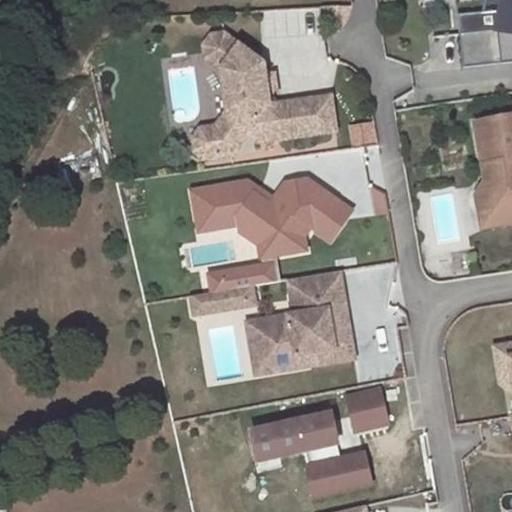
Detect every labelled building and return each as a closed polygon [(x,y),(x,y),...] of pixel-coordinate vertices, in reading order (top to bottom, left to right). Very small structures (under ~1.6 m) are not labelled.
[(511,10),(462,15),(466,66),(511,61),(511,10)] [(245,131),(256,139),(326,129),(321,95),(267,102),(265,91),(263,72),(261,60),(222,30),(210,32),(202,42),(204,54),(220,66),(225,107),(216,122),(199,124),(191,134),(193,146),(203,154),(229,150),(245,131)] [(265,91),(275,89),(272,71),(263,72),(265,91)] [(321,95),(326,129),(333,129),(329,94),(321,95)] [(486,181),(476,195),(479,215),(511,209),(511,116),(476,123),(486,181)] [(350,125),(352,148),(379,145),(376,122),(350,125)] [(371,188),(383,187),(380,153),(368,154),(371,188)] [(237,180),(191,188),(195,213),(212,210),(214,220),(236,217),(237,222),(262,239),(265,254),(305,248),(302,234),(309,224),(315,228),(335,198),(305,177),(284,181),(272,197),(269,202),(237,180)] [(246,179),(237,180),(269,202),(272,197),(246,179)] [(390,215),(387,189),(374,191),(376,216),(390,215)] [(436,197),(443,217),(454,213),(447,193),(436,197)] [(315,228),(329,238),(349,208),(335,198),(315,228)] [(511,209),(479,215),(482,229),(511,223),(511,209)] [(195,213),(197,228),(237,222),(236,217),(214,220),(212,210),(195,213)] [(258,242),(261,255),(265,254),(262,239),(237,222),(238,228),(258,242)] [(471,255),(432,262),(435,280),(475,274),(471,255)] [(287,277),(290,295),(341,287),(338,269),(287,277)] [(307,350),(309,364),(352,357),(348,328),(341,329),(339,318),(345,310),(341,287),(290,295),(293,312),(257,318),(260,340),(280,355),(307,350)] [(341,329),(348,328),(345,310),(339,318),(341,329)] [(257,318),(245,320),(253,372),(309,364),(307,350),(280,355),(260,340),(257,318)] [(511,345),(499,348),(504,384),(511,382),(511,345)] [(384,386),(348,397),(359,435),(395,425),(384,386)] [(306,450),(315,496),(371,484),(365,453),(342,458),(338,442),(340,442),(333,412),(274,425),(281,455),(306,450)] [(274,425),(253,430),(260,460),(281,455),(274,425)]
